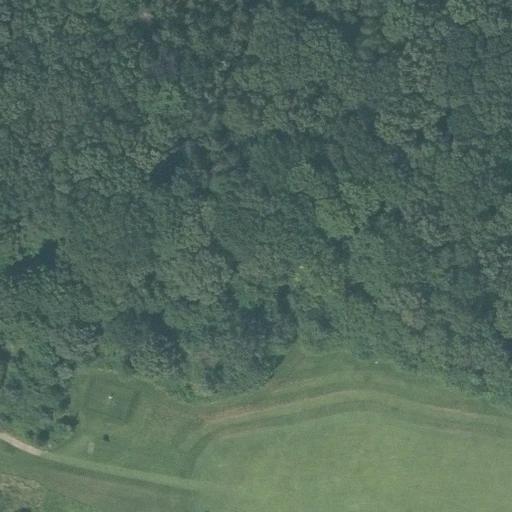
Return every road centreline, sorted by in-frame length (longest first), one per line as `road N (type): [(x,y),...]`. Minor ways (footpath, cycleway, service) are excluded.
road 1 (track): [(292,261),(206,241),(112,238),(0,270)]
road 2 (track): [(511,368),(292,261)]
